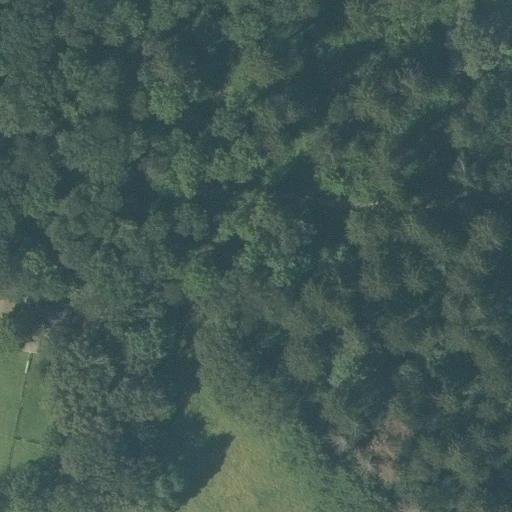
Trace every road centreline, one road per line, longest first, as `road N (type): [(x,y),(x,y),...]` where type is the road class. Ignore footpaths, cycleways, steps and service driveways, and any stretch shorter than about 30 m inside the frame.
road 1 (track): [(511,196),(389,206),(270,191),(180,150),(125,112),(0,74)]
road 2 (track): [(180,150),(178,282),(157,446),(117,511)]
